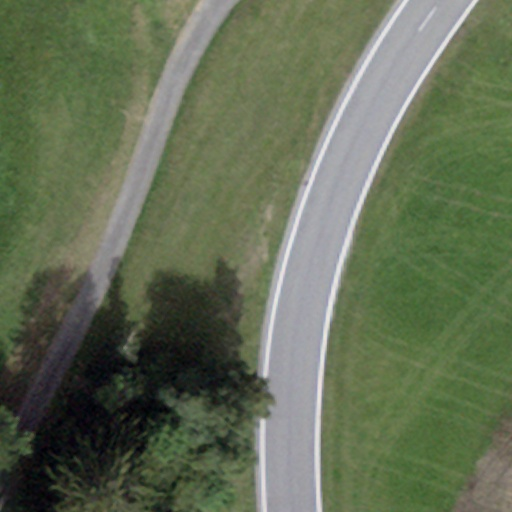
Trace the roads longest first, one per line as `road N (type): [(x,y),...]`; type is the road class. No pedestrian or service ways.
road 1 (tertiary): [(289,511),(292,374),(313,255),(355,147),(442,0)]
road 2 (track): [(225,0),(202,25),(95,286),(0,455)]
